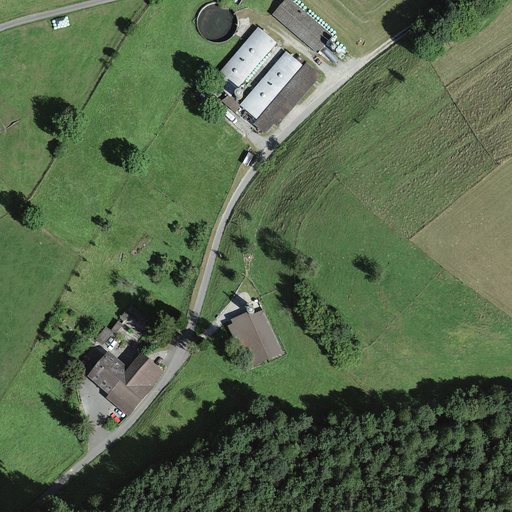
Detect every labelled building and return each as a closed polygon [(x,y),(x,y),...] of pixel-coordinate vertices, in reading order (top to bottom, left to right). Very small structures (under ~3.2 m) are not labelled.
[(286,0),(272,17),(316,53),(330,36),(287,0),(286,0)] [(228,97),(274,43),(257,29),(211,82),(228,97)] [(236,111),(265,136),(316,76),(287,52),(236,111)] [(262,306),(228,318),(245,370),(280,357),(262,306)] [(105,344),(114,331),(107,326),(98,339),(105,344)] [(109,355),(88,378),(126,413),(161,374),(142,357),(128,372),(109,355)]
